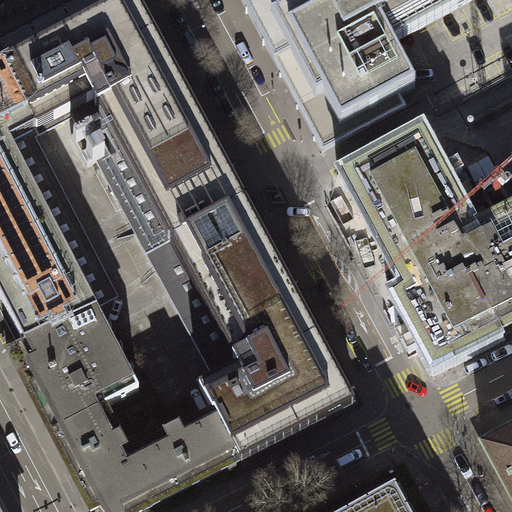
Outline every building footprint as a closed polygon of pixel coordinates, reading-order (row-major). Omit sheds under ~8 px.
[(133,0),(233,185),(241,202),(250,197),(144,0),(79,0),(0,42),(0,46),(87,0),(133,0)] [(133,0),(87,0),(0,46),(0,72),(32,132),(90,101),(157,227),(165,242),(241,202),(233,185),(133,0)] [(239,0),(320,155),(406,110),(399,96),(415,88),(389,39),(463,0),(239,0)] [(0,301),(23,344),(53,329),(54,332),(97,310),(9,143),(32,132),(0,72),(0,301)] [(145,256),(165,242),(157,227),(90,101),(32,132),(9,143),(97,310),(118,300),(34,140),(73,119),(80,133),(94,126),(109,155),(96,162),(145,256)] [(94,126),(80,133),(71,137),(86,167),(96,162),(109,155),(94,126)] [(469,235),(432,163),(422,143),(340,184),(401,302),(433,365),(498,332),(473,284),(495,273),(474,232),(469,235)] [(469,235),(474,232),(490,224),(456,157),(432,163),(469,235)] [(354,406),(237,461),(242,471),(365,408),(250,197),(241,202),(252,221),(354,406)] [(252,221),(241,202),(165,242),(177,264),(222,343),(207,351),(221,377),(200,388),(213,413),(237,461),(354,406),(252,221)] [(511,212),(490,224),(474,232),(495,273),(473,284),(498,332),(511,325),(511,212)] [(165,242),(145,256),(207,375),(196,381),(200,388),(221,377),(207,351),(222,343),(165,242)] [(0,315),(17,348),(23,344),(0,301),(0,315)] [(23,344),(17,348),(8,352),(50,435),(105,407),(138,390),(97,310),(54,332),(53,329),(23,344)] [(129,454),(105,407),(50,435),(91,511),(97,509),(99,511),(138,511),(156,501),(131,453),(129,454)] [(237,461),(213,413),(180,430),(177,426),(161,434),(163,437),(131,453),(156,501),(237,461)] [(511,431),(481,449),(511,506),(511,431)] [(369,501),(368,498),(343,511),(405,511),(392,488),(369,501)]
